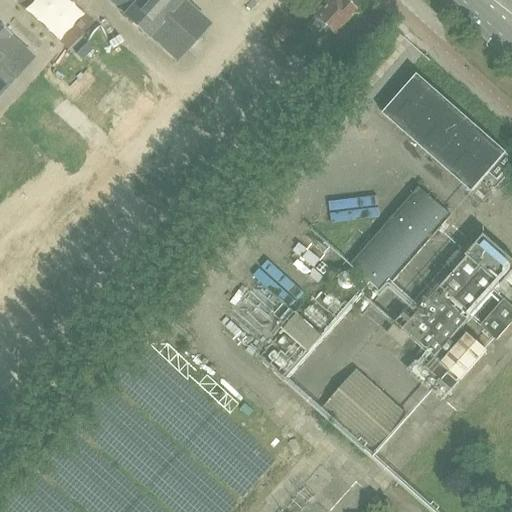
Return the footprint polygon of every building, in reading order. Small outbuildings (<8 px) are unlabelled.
[(148,37),(175,62),(208,25),(181,0),(106,0),(124,15),(122,17),(146,39),(148,37)] [(313,11),(316,13),(305,26),(313,32),(315,30),(318,33),(325,25),(334,33),(354,11),(342,0),(328,0),(324,5),(321,2),(313,11)] [(0,95),(32,59),(32,58),(0,30),(0,95)] [(383,114),(403,132),(472,192),(489,174),(497,180),(511,162),(511,158),(506,152),(417,75),(383,114)] [(419,188),(350,265),(383,295),(453,218),(419,188)] [(473,315),(483,325),(481,327),(497,340),(511,323),(511,305),(505,300),(494,291),(499,285),(500,284),(502,286),(506,281),(511,285),(511,252),(489,232),(469,254),(412,318),(404,312),(386,334),(402,348),(411,338),(427,353),(418,363),(416,362),(407,371),(436,397),(441,402),(458,383),(461,380),(461,381),(488,351),(468,334),(457,346),(451,340),(468,320),(456,310),(460,305),(473,315)] [(297,315),(284,331),(309,352),(322,337),(297,315)] [(192,424),(209,435),(217,424),(200,413),(192,424)]
